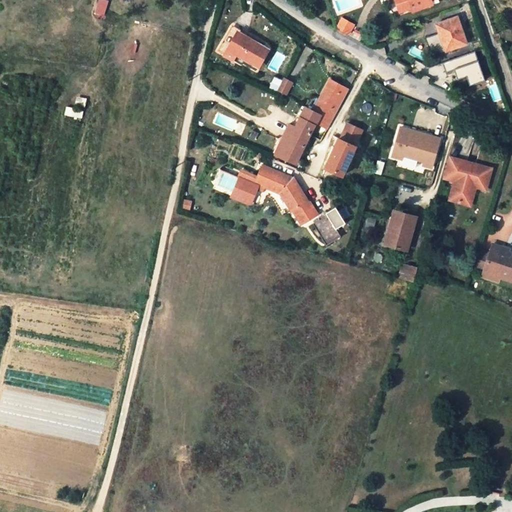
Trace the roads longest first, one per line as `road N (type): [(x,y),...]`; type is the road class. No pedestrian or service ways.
road 1 (track): [(213,0),(92,511)]
road 2 (unclassified): [(278,0),(370,61),(511,131)]
